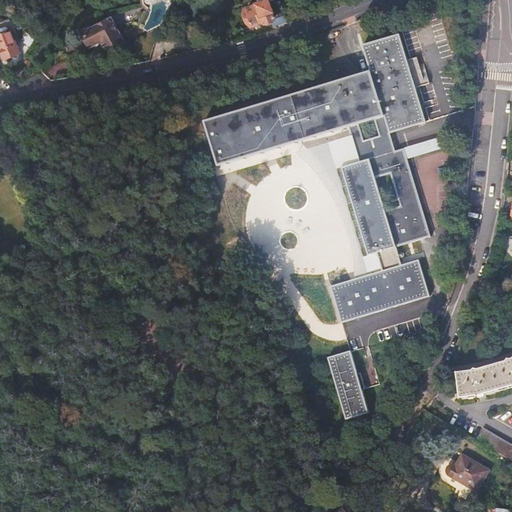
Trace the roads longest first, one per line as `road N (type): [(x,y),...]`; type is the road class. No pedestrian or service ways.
road 1 (residential): [(0,100),(242,53),(374,0)]
road 2 (residential): [(433,381),(484,240),(506,53)]
